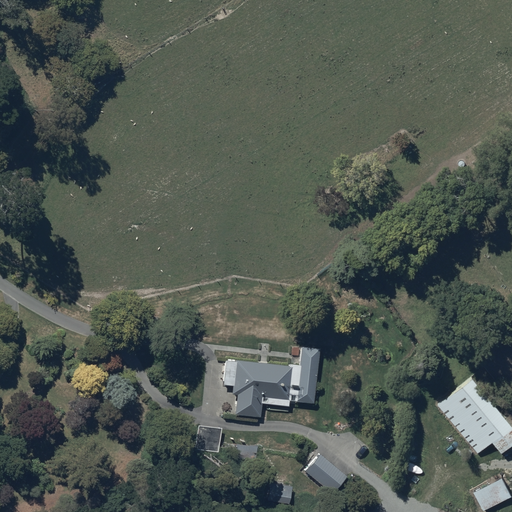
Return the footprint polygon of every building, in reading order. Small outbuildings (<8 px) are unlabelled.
[(286,361),(234,356),(223,355),(220,381),(231,382),(230,390),(235,391),(232,409),(258,412),(259,398),(286,401),(286,396),(311,399),(317,344),(299,342),(297,361),(287,360),(286,361)] [(511,436),(511,419),(471,372),(436,401),(477,449),(491,437),(500,447),(511,436)] [(220,424),(197,422),(194,449),(217,452),(220,424)] [(257,443),(237,442),(235,457),(256,459),(257,443)] [(347,476),(319,452),(304,470),(332,494),(347,476)] [(473,491),(483,511),(511,495),(501,475),(473,491)] [(290,486),(270,482),(267,500),(287,504),(290,486)]
